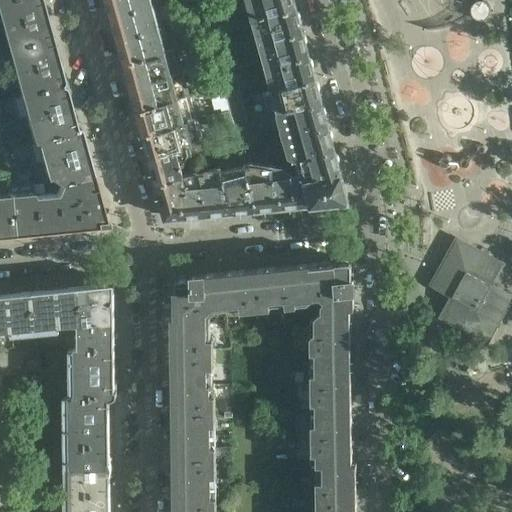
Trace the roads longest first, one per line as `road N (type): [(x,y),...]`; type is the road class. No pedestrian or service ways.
road 1 (residential): [(371,232),(383,511)]
road 2 (residential): [(79,0),(149,254)]
road 3 (residential): [(149,254),(151,511)]
road 4 (residential): [(371,232),(358,129),(323,0)]
road 5 (residential): [(149,254),(371,232)]
road 6 (residential): [(0,266),(149,254)]
